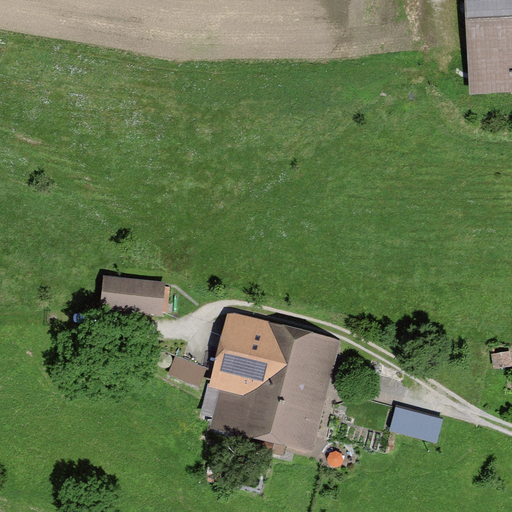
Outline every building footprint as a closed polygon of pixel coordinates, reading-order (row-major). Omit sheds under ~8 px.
[(511,0),(465,0),(472,95),(511,92),(511,0)] [(164,282),(102,275),(98,307),(160,314),(164,282)] [(336,340),(225,313),(207,388),(259,401),(249,440),(308,454),(336,340)] [(506,354),(488,355),(489,370),(507,369),(506,354)] [(176,355),(172,373),(202,380),(206,363),(176,355)] [(391,426),(439,439),(445,415),(397,402),(391,426)]
